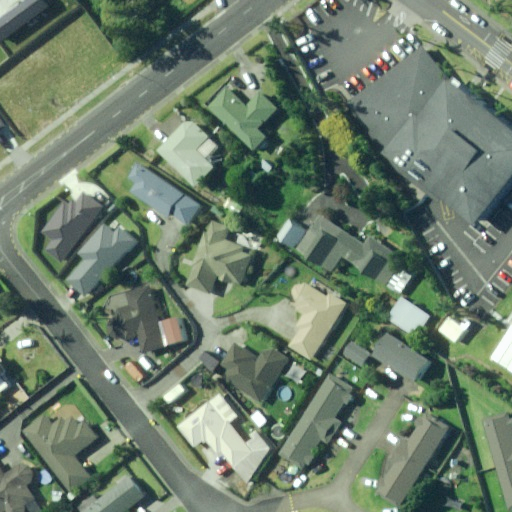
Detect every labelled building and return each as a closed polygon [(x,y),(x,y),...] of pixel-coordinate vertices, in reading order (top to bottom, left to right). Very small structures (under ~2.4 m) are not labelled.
[(511,188),(511,114),(459,74),(453,83),(428,47),(350,102),(398,169),(439,202),(445,194),(485,224),(511,188)] [(242,98),(232,89),(230,86),(211,106),(256,149),(269,136),(268,134),(260,127),(268,119),(279,107),(261,91),(248,104),(242,98)] [(160,150),(198,186),(217,166),(200,149),(212,136),(197,121),(188,121),(165,145),(160,150)] [(274,165),(265,156),(259,162),(268,171),(274,165)] [(189,224),(190,224),(203,205),(140,162),(130,177),(138,182),(132,191),(154,206),(161,210),(171,217),(174,213),(189,224)] [(248,207),(233,194),(223,204),(238,218),(248,207)] [(212,209),(222,216),(226,211),(215,204),(212,209)] [(339,226),(332,221),(320,214),(312,226),(309,231),(292,220),(290,218),(279,235),(332,271),(343,255),(400,293),(415,272),(401,263),(404,258),(370,235),(365,244),(353,236),(348,233),(339,226)] [(232,227),(229,226),(226,225),(227,223),(218,220),(218,222),(214,220),(210,232),(207,231),(195,262),(194,264),(196,265),(194,269),(188,285),(190,285),(213,294),(214,291),(220,275),(222,276),(221,278),(228,281),(233,283),(235,283),(236,281),(243,283),(254,254),(250,253),(244,251),(246,245),(227,238),(232,227)] [(125,246),(123,235),(120,222),(103,225),(79,229),(80,231),(61,235),(65,255),(84,252),(84,253),(94,252),(118,248),(125,246)] [(125,236),(128,250),(134,249),(132,235),(125,236)] [(329,295),(309,282),(308,282),(297,284),(292,293),(294,304),(299,307),(298,309),(304,313),(306,314),(299,324),(298,327),(302,329),(294,342),(291,346),(313,360),(320,348),(322,345),(349,303),(347,302),(331,292),(329,295)] [(146,352),(151,351),(170,345),(153,285),(129,292),(132,304),(122,308),(117,316),(114,317),(110,325),(112,335),(120,339),(123,338),(129,336),(129,339),(140,336),(139,333),(140,333),(146,352)] [(399,303),(390,316),(389,317),(418,337),(432,315),(403,296),(399,303)] [(418,350),(410,345),(391,332),(375,355),(390,365),(391,364),(399,369),(409,376),(411,377),(418,382),(432,360),(418,350)] [(265,350),(262,355),(258,362),(256,360),(258,356),(241,345),(236,342),(225,360),(223,364),(227,366),(230,368),(226,376),(224,378),(227,381),(253,397),(263,403),(281,375),(291,358),(279,351),(275,348),(265,350)] [(367,363),(373,354),(359,344),(351,356),(365,366),(367,363)] [(0,382),(0,381),(14,371),(6,361),(11,357),(2,348),(0,349),(0,383),(0,382)] [(356,387),(346,380),(333,372),(307,414),(337,433),(344,421),(337,417),(347,402),(350,404),(353,399),(356,395),(352,393),(356,387)] [(6,387),(9,387),(12,384),(12,380),(9,378),(5,378),(3,381),(3,385),(6,387)] [(217,408),(213,404),(211,401),(180,426),(196,447),(205,440),(207,442),(209,440),(210,442),(212,444),(218,452),(220,455),(224,451),(226,453),(223,456),(226,460),(229,457),(236,466),(237,467),(255,452),(245,439),(242,436),(231,422),(230,421),(229,421),(228,422),(223,416),(217,408)] [(60,421),(54,412),(52,411),(30,429),(77,490),(72,493),(76,498),(81,494),(79,491),(99,475),(93,466),(83,453),(106,435),(98,426),(92,418),(89,421),(87,422),(80,413),(73,419),(69,414),(60,421)] [(264,411),(256,418),(265,429),(273,422),(264,411)] [(499,465),(511,461),(511,411),(486,419),(499,465)] [(451,430),(452,428),(453,427),(430,412),(426,418),(423,416),(420,421),(418,424),(421,426),(411,442),(405,437),(403,440),(398,448),(428,467),(451,430)] [(333,439),(337,433),(307,414),(281,454),(305,468),(308,463),(312,465),(314,461),(317,457),(314,454),(317,449),(321,443),(323,439),(330,443),(333,439)] [(402,507),(428,467),(398,448),(393,455),(391,459),(397,463),(387,479),(385,477),(382,481),(379,485),(382,487),(378,493),(402,507)] [(0,458),(0,511),(6,511),(12,508),(14,511),(31,511),(32,505),(31,503),(41,496),(33,483),(38,479),(40,470),(35,464),(31,463),(27,462),(25,463),(15,470),(12,472),(2,457),(0,458)] [(511,461),(499,465),(511,511),(511,461)] [(136,507),(150,496),(154,493),(138,473),(135,475),(88,511),(89,511),(128,511),(130,511),(136,507)]
